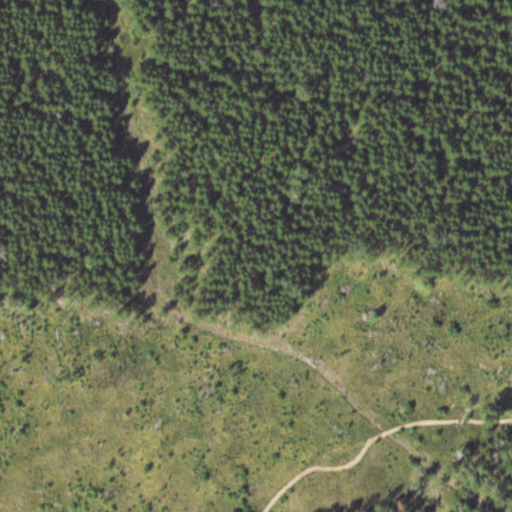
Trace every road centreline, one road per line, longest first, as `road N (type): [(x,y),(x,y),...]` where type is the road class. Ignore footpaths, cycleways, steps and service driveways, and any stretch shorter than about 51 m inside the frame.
road 1 (track): [(503,511),(289,349),(185,322),(155,267),(145,166),(112,0)]
road 2 (track): [(511,414),(412,417),(319,454),(258,511)]
